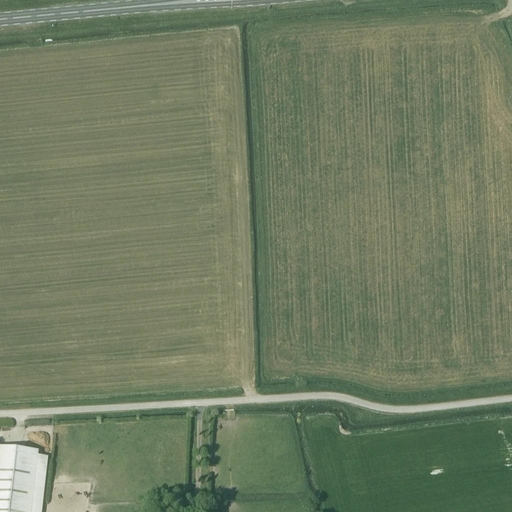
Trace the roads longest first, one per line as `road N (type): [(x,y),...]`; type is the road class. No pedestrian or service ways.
road 1 (unclassified): [(0,414),(316,395),(382,409),(511,398)]
road 2 (primary): [(106,9),(279,0)]
